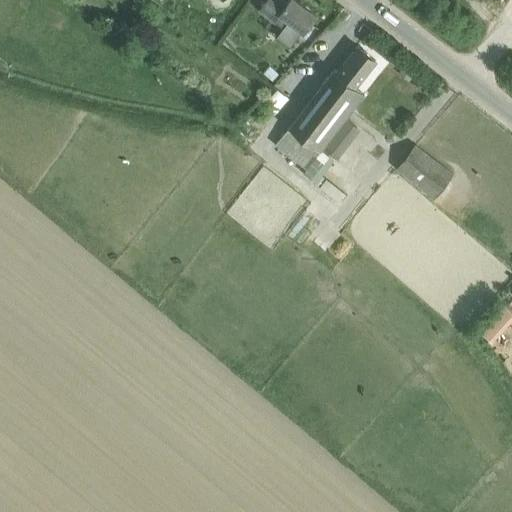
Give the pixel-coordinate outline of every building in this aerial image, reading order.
[(280,14),(289,21),(277,36),(290,47),(298,37),(303,31),(306,26),(316,14),(298,0),(288,0),(287,2),(283,0),(268,0),(260,10),(275,21),(280,14)] [(303,31),(298,37),(303,42),(312,30),(306,26),(303,31)] [(333,69),(288,126),(275,144),(306,168),(303,173),(315,182),(333,160),(332,159),(332,158),(320,149),(329,138),(364,93),(362,92),(363,92),(355,86),(375,60),(357,46),(337,72),(335,70),(333,69)] [(404,67),(399,73),(409,81),(414,74),(404,67)] [(261,75),(270,82),(276,75),(267,68),(261,75)] [(275,115),(289,98),(275,87),(261,105),(275,115)] [(346,118),(323,148),(337,159),(360,129),(346,118)] [(396,168),(434,197),(452,173),(414,144),(396,168)] [(511,311),(504,305),(480,331),(489,339),(511,314),(511,311)]
